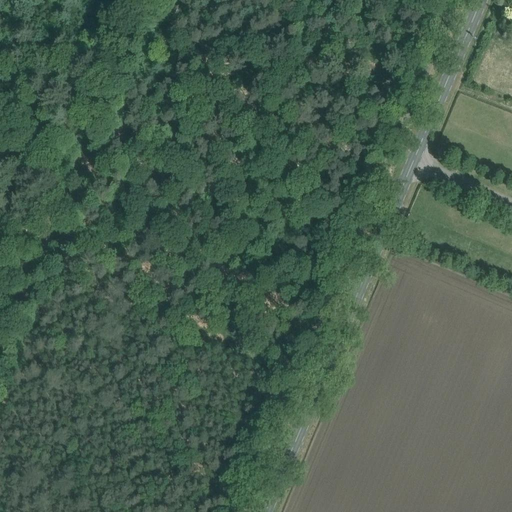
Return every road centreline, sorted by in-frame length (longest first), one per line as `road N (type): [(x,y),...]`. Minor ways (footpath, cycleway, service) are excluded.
road 1 (secondary): [(266,511),(481,0)]
road 2 (track): [(122,50),(34,263)]
